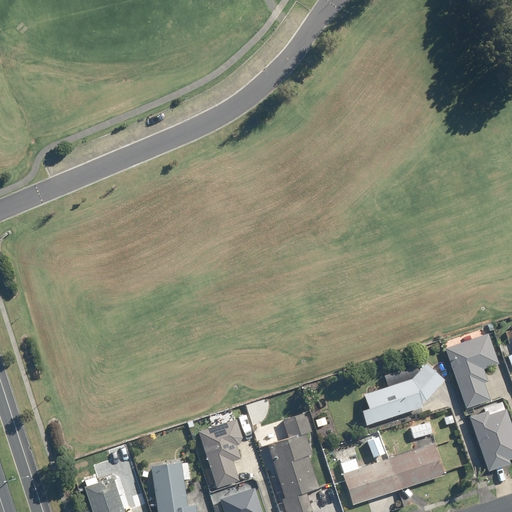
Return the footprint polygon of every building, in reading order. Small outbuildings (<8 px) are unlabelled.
[(498,364),(487,334),(444,349),(465,408),(489,400),(483,384),(487,382),(483,369),(498,364)] [(368,410),(360,412),(364,425),(421,407),(420,402),(424,401),(443,381),(424,364),(410,379),(363,395),(368,410)] [(488,415),(486,411),(469,417),(488,472),(509,464),(508,461),(511,459),(511,429),(505,409),(488,415)] [(305,434),(311,432),(305,414),(282,421),(288,439),(266,447),(283,498),(280,499),(284,511),(308,511),(310,511),(304,493),(318,489),(307,456),(311,454),(305,434)] [(451,416),(443,418),(445,425),(453,423),(451,416)] [(323,417),(314,421),(317,428),(326,424),(323,417)] [(235,419),(197,432),(215,488),(237,480),(231,462),(240,460),(235,446),(237,445),(241,438),(235,419)] [(428,422),(409,427),(412,439),(431,434),(428,422)] [(368,434),(366,428),(358,431),(360,437),(368,434)] [(383,454),(377,438),(366,442),(372,458),(383,454)] [(433,445),(386,460),(397,491),(443,476),(433,445)] [(386,460),(340,475),(350,506),(397,491),(386,460)] [(194,511),(194,506),(185,507),(181,480),(188,479),(186,463),(179,464),(179,463),(150,468),(156,511),(194,511)] [(122,511),(118,496),(124,494),(119,479),(112,481),(111,478),(83,487),(90,511),(122,511)] [(264,511),(252,501),(256,496),(244,485),(219,510),(221,511),(264,511)]
